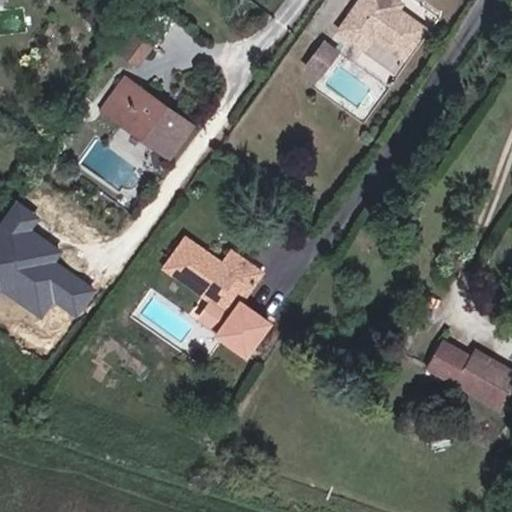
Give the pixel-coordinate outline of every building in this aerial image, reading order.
[(397,68),(432,26),(407,8),(410,3),(407,0),(364,0),(332,39),(364,62),(371,49),(397,68)] [(146,32),(131,54),(146,64),(161,44),(146,32)] [(322,79),(342,49),(325,38),(305,68),(322,79)] [(135,74),(109,112),(182,167),(197,146),(175,132),(186,113),(135,74)] [(197,146),(210,129),(186,113),(175,132),(197,146)] [(40,218),(17,201),(0,224),(0,292),(41,322),(54,305),(74,319),(96,289),(57,260),(64,250),(33,228),(40,218)] [(225,266),(187,241),(165,272),(214,304),(235,318),(223,336),(222,338),(252,357),(274,324),(244,304),(265,273),(233,252),(225,266)] [(235,318),(214,304),(202,322),(223,336),(235,318)] [(451,346),(437,373),(494,402),(511,370),(485,355),(481,363),(451,346)]
